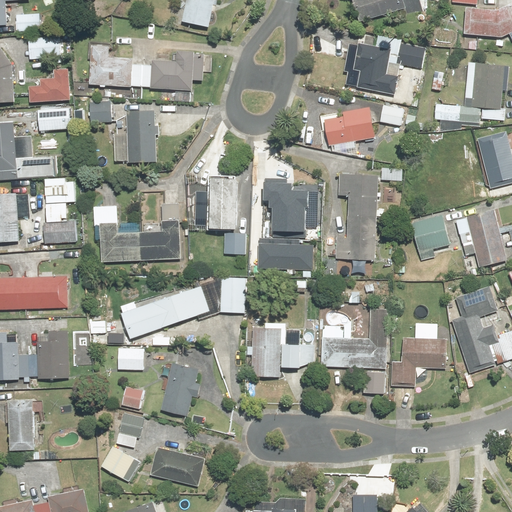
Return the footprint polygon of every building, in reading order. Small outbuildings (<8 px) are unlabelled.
[(0,0),(0,24),(11,24),(10,0),(0,0)] [(189,0),(184,19),(212,26),(218,0),(189,0)] [(403,0),(350,0),(358,23),(406,9),(403,0)] [(465,9),(463,34),(501,38),(511,32),(511,9),(510,5),(495,12),(465,9)] [(20,14),(21,31),(45,30),(44,13),(20,14)] [(32,35),(32,58),(63,58),(63,36),(32,35)] [(353,71),(360,72),(356,89),(394,96),(398,78),(386,75),(390,51),(358,44),(353,71)] [(0,102),(18,102),(18,63),(7,45),(0,49),(0,102)] [(90,47),(88,86),(191,92),(192,82),(202,83),(204,55),(194,55),(194,53),(175,52),(175,63),(151,61),(151,66),(131,65),(132,60),(108,58),(108,48),(90,47)] [(503,66),(475,64),(472,109),(500,111),(503,66)] [(35,100),(74,99),(73,69),(61,69),(61,76),(50,76),(50,83),(35,84),(35,100)] [(447,70),(437,69),(435,88),(445,89),(447,70)] [(402,105),(409,106),(412,107),(414,95),(404,93),(402,105)] [(95,122),(116,121),(115,99),(94,100),(95,122)] [(387,102),(383,120),(406,124),(409,106),(402,105),(387,102)] [(54,129),(74,128),(73,107),(43,108),(44,129),(54,129)] [(323,117),(329,147),(374,139),(368,108),(323,117)] [(154,112),(125,113),(127,165),(157,163),(154,112)] [(21,119),(0,119),(0,177),(48,176),(68,175),(67,155),(38,156),(37,136),(21,136),(21,119)] [(511,161),(504,132),(477,140),(492,197),(511,191),(511,161)] [(385,166),(384,173),(384,179),(406,180),(406,167),(385,166)] [(71,175),(68,175),(48,176),(50,242),(80,241),(79,219),(73,219),(72,200),(79,200),(78,181),(71,181),(71,175)] [(378,177),(339,175),(338,197),(347,197),(345,237),(336,237),(334,260),(374,262),(378,177)] [(275,205),(273,236),(309,238),(312,189),(296,188),(296,183),(288,183),(288,179),(267,178),(265,197),(271,197),(271,205),(275,205)] [(234,231),(235,182),(208,182),(207,231),(234,231)] [(34,214),(34,191),(0,191),(0,238),(26,238),(25,214),(34,214)] [(493,211),(465,218),(478,269),(506,262),(493,211)] [(451,246),(443,216),(410,224),(418,254),(451,246)] [(117,224),(99,225),(101,264),(181,260),(179,221),(160,222),(161,233),(117,234),(117,224)] [(314,270),(315,243),(261,241),(260,267),(314,270)] [(0,308),(72,307),(71,274),(0,276),(0,308)] [(249,276),(225,275),(224,311),(248,312),(249,276)] [(200,287),(120,315),(129,341),(210,312),(200,287)] [(455,298),(461,317),(451,321),(469,374),(495,366),(488,346),(498,343),(492,325),(482,328),(478,318),(497,312),(489,287),(455,298)] [(353,302),(364,303),(365,291),(353,291),(353,302)] [(368,339),(321,338),(321,368),(386,369),(388,310),(369,310),(368,339)] [(97,339),(120,340),(121,322),(98,321),(97,339)] [(41,353),(32,353),(33,376),(74,375),(72,328),(53,328),(53,332),(41,332),(41,353)] [(22,329),(0,329),(0,379),(33,378),(33,376),(32,353),(23,353),(22,329)] [(281,329),(253,329),(252,378),(280,379),(280,370),(299,370),(299,346),(281,346),(281,329)] [(511,330),(501,334),(504,342),(509,359),(511,358),(511,330)] [(391,362),(390,387),(415,388),(416,369),(445,370),(447,340),(404,338),(402,363),(391,362)] [(121,368),(147,369),(148,348),(122,347),(121,368)] [(198,370),(172,364),(160,412),(187,418),(192,398),(197,399),(200,385),(195,384),(198,370)] [(129,385),(124,404),(144,409),(149,390),(129,385)] [(40,396),(17,397),(19,448),(42,448),(40,396)] [(147,414),(125,411),(120,442),(138,445),(139,437),(143,438),(147,414)] [(116,444),(104,465),(133,480),(144,460),(116,444)] [(204,460),(157,448),(150,476),(197,488),(204,460)] [(45,502),(46,511),(91,511),(86,487),(52,494),(53,500),(45,502)] [(1,511),(46,511),(45,502),(37,504),(36,499),(0,507),(1,511)] [(155,511),(152,503),(125,511),(155,511)]
